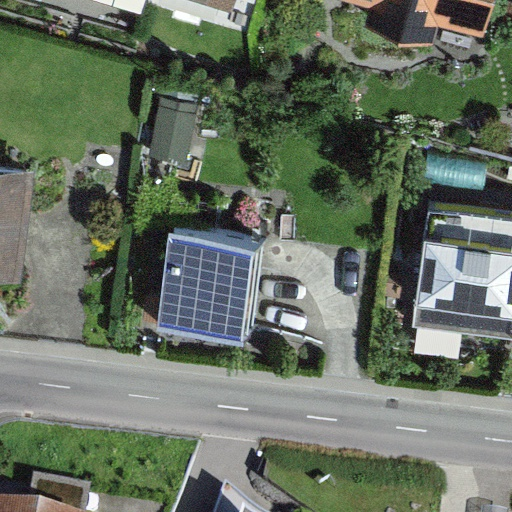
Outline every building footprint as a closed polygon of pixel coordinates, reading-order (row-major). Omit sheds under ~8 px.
[(206,0),(238,9),(240,0),(206,0)] [(490,37),(499,0),(361,0),(372,3),(366,23),(442,43),(446,26),(490,37)] [(0,279),(17,282),(30,174),(0,170),(0,279)] [(511,337),(511,215),(428,206),(415,326),(511,337)] [(159,321),(246,333),(260,238),(172,226),(159,321)] [(254,511),(227,492),(217,511),(254,511)]
